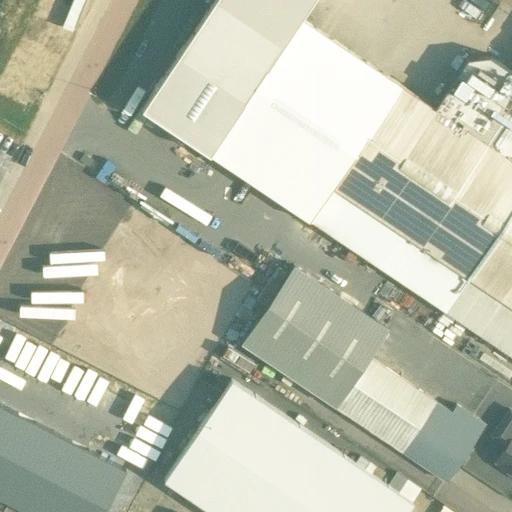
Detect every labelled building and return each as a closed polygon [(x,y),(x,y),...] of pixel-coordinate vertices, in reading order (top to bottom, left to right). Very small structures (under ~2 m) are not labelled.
[(36,0),(0,0),(0,115),(5,118),(59,11),(36,0)] [(36,0),(59,11),(64,0),(36,0)] [(511,198),(511,91),(502,105),(469,83),(446,116),(397,82),(305,217),(438,308),(461,274),(511,198)] [(495,297),(511,308),(511,198),(461,274),(438,308),(472,331),(495,297)] [(286,254),(231,336),(448,482),(487,424),(457,403),(452,410),(365,353),(386,322),(286,254)] [(230,378),(163,479),(212,511),(403,511),(412,500),(230,378)] [(504,466),(503,468),(511,473),(511,410),(509,409),(492,435),(506,445),(496,461),(504,466)] [(0,418),(0,510),(3,511),(108,511),(124,483),(0,418)]
